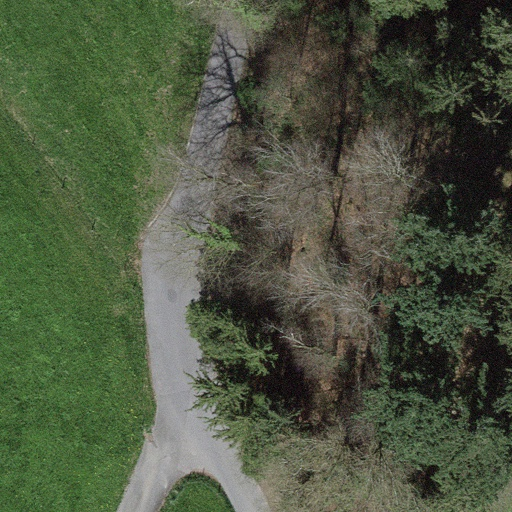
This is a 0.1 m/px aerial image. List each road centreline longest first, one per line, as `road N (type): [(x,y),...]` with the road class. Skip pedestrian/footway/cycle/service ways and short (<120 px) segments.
road 1 (unclassified): [(198,424),(192,266),(244,0)]
road 2 (track): [(0,240),(162,485)]
